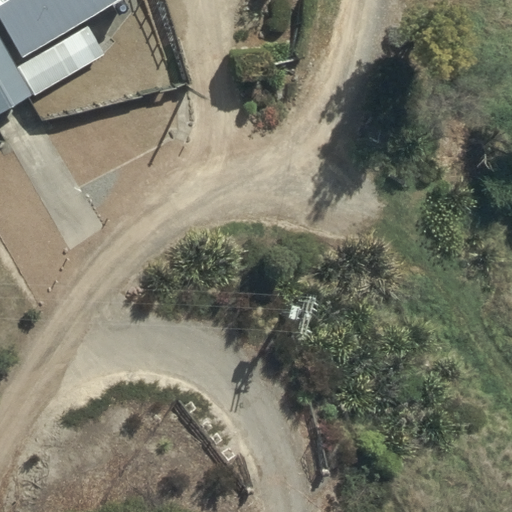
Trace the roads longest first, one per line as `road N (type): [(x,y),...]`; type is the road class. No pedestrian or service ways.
road 1 (unclassified): [(0,428),(114,257),(169,204),(277,173),(329,174)]
road 2 (track): [(329,174),(384,215),(447,281),(511,386)]
